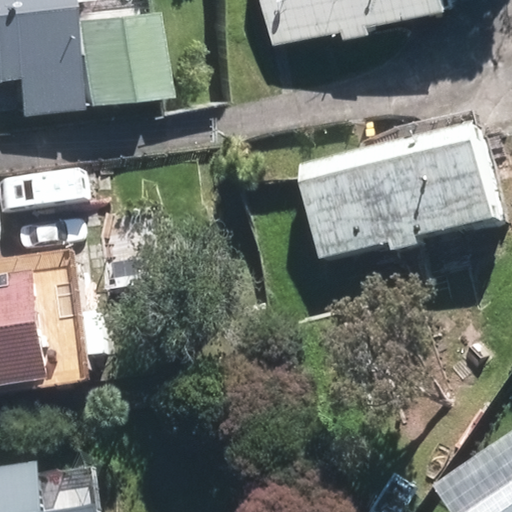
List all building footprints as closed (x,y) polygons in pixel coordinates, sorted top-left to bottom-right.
[(66,0),(0,0),(0,66),(5,66),(9,98),(78,89),(66,0)] [(458,0),(275,0),(282,37),(459,4),(458,0)] [(147,11),(80,19),(89,98),(157,90),(147,11)] [(511,174),(505,142),(317,180),(334,260),(511,223),(511,174)] [(63,272),(0,279),(0,391),(75,383),(63,272)] [(66,511),(61,464),(0,471),(0,511),(121,511),(121,509),(96,511),(66,511)]
